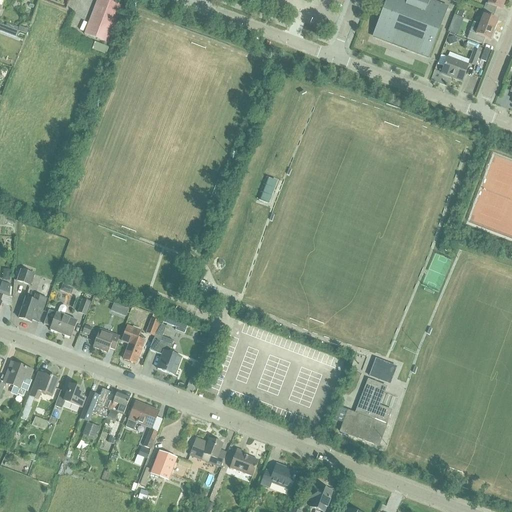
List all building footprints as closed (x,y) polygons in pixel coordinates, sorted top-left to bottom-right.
[(97,0),(84,35),(107,43),(121,6),(106,0),(97,0)] [(427,58),(446,8),(425,0),(388,0),(386,6),(374,38),(427,58)] [(485,3),(483,9),(494,13),(497,8),(502,10),(505,0),(489,0),(487,4),(485,3)] [(494,13),(483,9),(481,14),(483,15),(480,25),(494,30),(497,20),(492,18),(494,13)] [(490,40),(494,30),(480,25),(473,22),(467,39),(482,45),(485,38),(490,40)] [(7,24),(6,27),(15,30),(18,31),(26,34),(28,30),(20,27),(19,28),(7,24)] [(451,24),(447,32),(449,33),(456,36),(460,27),(451,24)] [(454,36),(447,39),(449,45),(456,42),(454,36)] [(468,41),(465,49),(473,52),(474,50),(477,51),(479,46),(468,41)] [(94,43),(92,49),(104,54),(106,55),(108,48),(106,47),(94,43)] [(484,49),(480,61),(485,63),(490,51),(484,49)] [(469,61),(468,64),(475,66),(480,52),(477,51),(474,50),(473,52),(469,61)] [(447,58),(441,74),(462,82),(468,66),(468,64),(469,61),(449,53),(447,58)] [(7,75),(12,67),(6,63),(1,71),(7,75)] [(17,281),(30,286),(34,275),(21,270),(17,281)] [(199,287),(198,290),(205,293),(206,292),(207,290),(209,284),(201,281),(199,287)] [(2,282),(0,287),(0,293),(10,297),(11,285),(2,282)] [(205,293),(204,296),(217,300),(218,298),(219,295),(211,291),(207,290),(206,292),(205,293)] [(43,312),(47,299),(35,295),(33,301),(26,299),(19,319),(31,323),(36,309),(43,312)] [(90,303),(82,300),(77,313),(85,316),(90,303)] [(57,314),(56,313),(49,311),(44,325),(51,327),(50,330),(71,338),(77,322),(64,316),(67,310),(66,308),(65,306),(63,306),(61,306),(60,308),(57,314)] [(164,319),(162,323),(176,328),(178,324),(164,319)] [(146,334),(154,337),(159,324),(151,321),(146,334)] [(166,326),(159,324),(149,351),(162,356),(160,360),(157,370),(174,376),(180,360),(181,357),(169,353),(173,341),(162,337),(166,326)] [(84,326),(82,333),(89,336),(91,329),(86,327),(84,326)] [(123,360),(135,364),(144,342),(138,340),(141,332),(126,327),(121,341),(129,344),(123,360)] [(120,338),(100,330),(97,339),(96,338),(92,348),(107,354),(109,348),(115,351),(120,338)] [(198,342),(204,344),(206,336),(201,334),(198,342)] [(369,377),(387,383),(393,369),(375,362),(369,377)] [(31,381),(30,381),(33,372),(15,365),(7,384),(15,388),(13,393),(24,398),(31,381)] [(37,379),(29,398),(34,399),(39,402),(42,394),(52,398),(59,382),(45,377),(43,381),(37,379)] [(386,387),(368,380),(367,381),(366,384),(367,384),(365,388),(362,395),(360,401),(355,414),(356,414),(355,418),(354,419),(349,417),(346,424),(343,423),(340,432),(378,447),(386,426),(385,426),(391,411),(379,406),(381,401),(383,395),(386,387)] [(61,392),(55,408),(63,411),(66,403),(83,409),(86,400),(82,399),(84,392),(70,387),(67,394),(61,392)] [(83,409),(79,418),(88,422),(93,407),(103,410),(101,417),(107,419),(116,394),(101,389),(97,398),(88,395),(86,400),(83,409)] [(129,399),(116,394),(107,419),(110,420),(115,422),(118,413),(123,415),(129,399)] [(135,403),(129,419),(128,419),(125,427),(133,430),(136,422),(152,429),(158,413),(135,403)] [(35,416),(32,425),(46,431),(49,423),(50,421),(35,416)] [(94,439),(99,426),(86,421),(81,434),(94,439)] [(150,450),(157,433),(150,430),(143,447),(150,450)] [(204,455),(211,458),(209,464),(220,468),(226,453),(220,451),(222,445),(209,440),(208,444),(196,440),(190,457),(202,461),(204,455)] [(143,449),(139,457),(146,460),(150,452),(143,449)] [(237,451),(230,470),(252,479),(259,463),(244,457),(245,454),(237,451)] [(159,452),(150,474),(168,481),(171,475),(177,459),(159,452)] [(266,472),(260,485),(269,488),(270,483),(290,491),(296,475),(283,470),(284,468),(276,465),(273,474),(266,472)] [(213,488),(216,473),(205,470),(201,485),(213,488)] [(307,500),(312,502),(310,508),(319,511),(324,511),(326,508),(327,509),(329,502),(332,493),(331,493),(332,491),(325,488),(324,490),(318,488),(312,486),(307,500)] [(145,501),(148,494),(140,491),(138,499),(145,501)] [(206,509),(205,511),(210,511),(211,511),(212,511),(214,505),(209,503),(206,509)]
